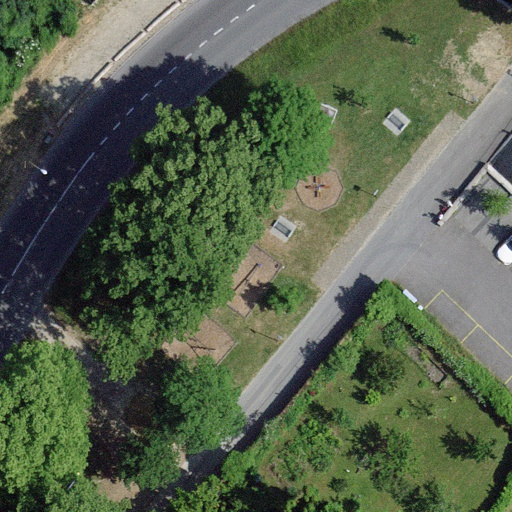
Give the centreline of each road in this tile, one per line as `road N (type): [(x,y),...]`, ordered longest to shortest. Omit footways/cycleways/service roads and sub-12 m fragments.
road 1 (residential): [(511,100),(167,511)]
road 2 (secondary): [(270,0),(166,78),(85,160),(0,289)]
